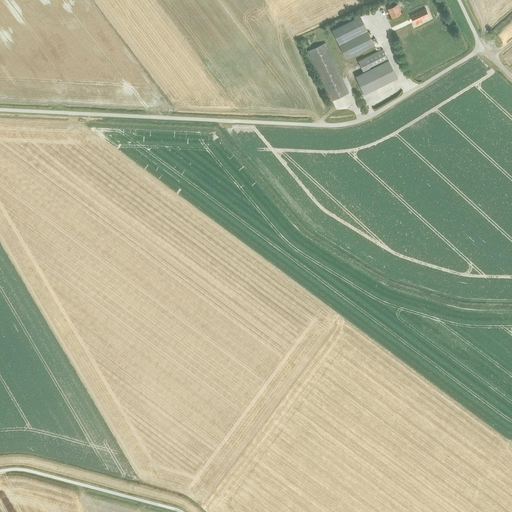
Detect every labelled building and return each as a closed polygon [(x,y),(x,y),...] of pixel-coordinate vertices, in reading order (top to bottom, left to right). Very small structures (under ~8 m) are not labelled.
[(397,4),(387,8),(391,18),(401,13),(397,4)] [(426,8),(410,16),(413,23),(415,22),(417,24),(422,22),(421,19),(429,15),(426,8)] [(333,29),(347,58),(374,45),(359,16),(333,29)] [(332,101),(349,93),(325,43),(308,51),(332,101)] [(358,60),(364,72),(356,76),(364,93),(397,77),(388,60),(383,48),(358,60)]
